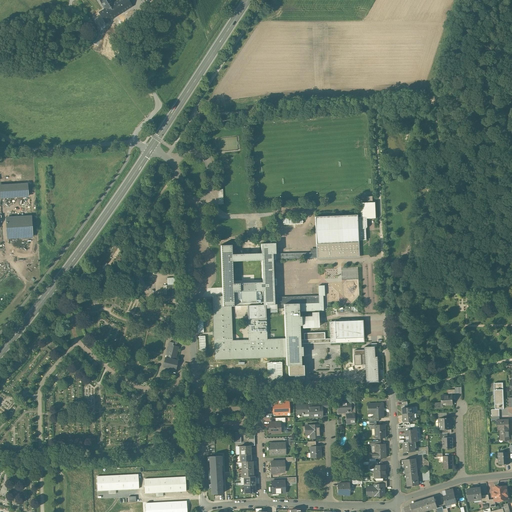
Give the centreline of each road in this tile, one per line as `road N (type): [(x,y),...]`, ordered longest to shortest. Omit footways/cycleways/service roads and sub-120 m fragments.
road 1 (residential): [(202,507),(182,189),(167,156),(151,148)]
road 2 (track): [(511,96),(193,113)]
road 3 (track): [(484,0),(441,88),(430,179),(438,193),(480,198),(511,220)]
road 4 (secondary): [(0,351),(151,148)]
road 5 (secondary): [(151,148),(249,0)]
road 6 (unclassified): [(151,148),(134,142),(28,149),(0,134)]
road 7 (track): [(193,113),(264,0)]
